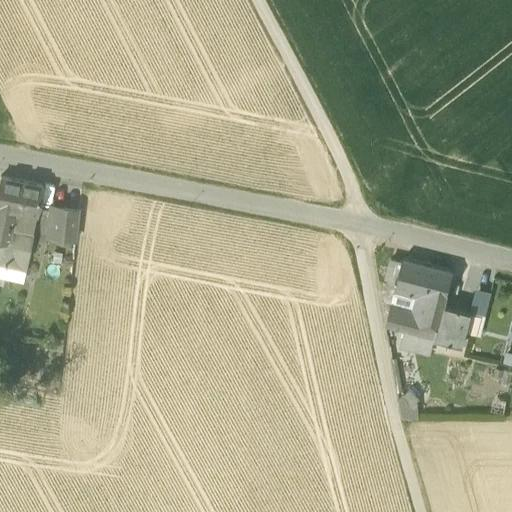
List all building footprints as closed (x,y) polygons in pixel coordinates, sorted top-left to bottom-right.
[(0,209),(11,211),(35,216),(41,187),(0,178),(0,179),(0,209)] [(47,237),(75,240),(78,211),(51,207),(47,237)] [(0,209),(0,243),(8,245),(8,244),(11,230),(7,229),(11,211),(0,209)] [(11,230),(31,234),(35,216),(11,211),(7,229),(11,230)] [(31,234),(11,230),(8,244),(28,248),(31,234)] [(28,248),(8,244),(8,245),(4,263),(24,268),(28,248)] [(396,288),(424,295),(446,301),(453,272),(403,259),(402,263),(391,260),(386,279),(397,282),(396,288)] [(0,278),(21,283),(24,268),(4,263),(0,262),(0,278)] [(424,295),(396,288),(391,304),(412,309),(415,298),(423,300),(424,295)] [(414,334),(434,340),(443,305),(444,306),(446,301),(424,295),(423,300),(415,298),(412,309),(410,315),(419,317),(414,334)] [(404,332),(414,334),(419,317),(410,315),(412,309),(391,304),(385,327),(404,332)] [(461,347),(465,333),(470,312),(444,306),(443,305),(434,340),(461,347)] [(485,316),(470,312),(465,333),(479,337),(485,316)] [(414,334),(404,332),(400,348),(430,355),(434,340),(414,334)] [(400,419),(417,417),(415,391),(398,393),(400,419)]
